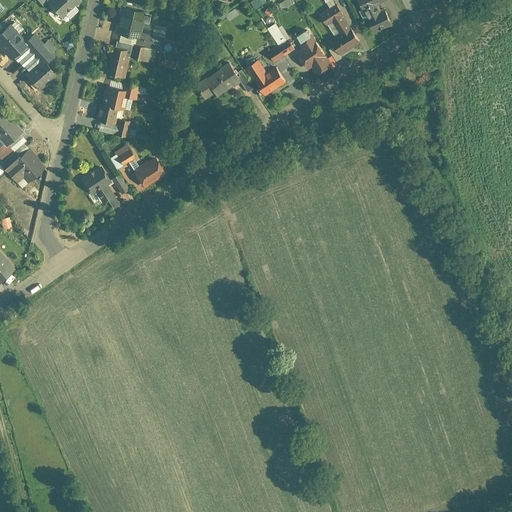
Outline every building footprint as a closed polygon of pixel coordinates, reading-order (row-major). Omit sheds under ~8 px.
[(49,0),(52,2),(64,16),(82,0),(49,0)] [(255,8),(266,1),(264,0),(251,0),(251,1),(255,8)] [(360,0),(375,31),(394,22),(386,7),(382,9),(379,3),(386,0),(360,0)] [(332,38),(342,54),(363,41),(338,2),(321,13),(328,24),(333,21),(341,33),(332,38)] [(117,32),(141,37),(146,10),(122,5),(117,32)] [(236,8),(226,13),(228,19),(239,14),(236,8)] [(11,22),(0,32),(0,44),(11,57),(15,54),(28,42),(26,40),(11,22)] [(268,28),(279,44),(288,38),(277,22),(268,28)] [(35,32),(26,40),(28,42),(15,54),(29,70),(42,59),(47,64),(49,62),(56,56),(35,32)] [(320,73),(334,63),(313,33),(299,43),(304,50),(300,53),(310,68),(314,65),(320,73)] [(277,62),(296,48),(289,37),(288,38),(279,44),(269,51),(277,62)] [(128,49),(127,54),(131,55),(133,56),(136,44),(119,40),(117,46),(128,49)] [(136,44),(133,56),(155,61),(158,48),(136,43),(136,44)] [(107,73),(126,77),(131,55),(127,54),(128,49),(117,46),(113,45),(107,73)] [(267,95),(288,80),(278,65),(269,71),(260,58),(248,66),(260,84),(267,95)] [(47,64),(42,59),(29,70),(26,73),(40,89),(58,73),(49,62),(47,64)] [(220,95),(243,80),(237,72),(230,61),(207,77),(216,90),(220,95)] [(242,69),(237,72),(243,80),(250,90),(255,87),(242,69)] [(216,90),(207,77),(196,84),(206,98),(216,90)] [(102,102),(126,108),(129,97),(137,99),(141,86),(124,82),(123,87),(108,83),(102,102)] [(123,117),(126,108),(102,102),(100,101),(96,117),(120,124),(117,134),(128,136),(132,120),(123,117)] [(23,130),(6,110),(0,115),(0,137),(6,145),(10,142),(21,132),(23,130)] [(27,139),(21,132),(10,142),(16,149),(27,139)] [(16,149),(10,142),(0,150),(0,154),(4,159),(16,149)] [(116,151),(125,164),(137,156),(128,143),(116,151)] [(18,161),(8,170),(18,182),(24,177),(29,182),(47,166),(30,147),(21,155),(18,161)] [(16,149),(4,159),(1,162),(8,170),(18,161),(21,155),(16,149)] [(134,170),(146,188),(168,173),(156,155),(134,170)] [(111,178),(101,164),(82,177),(93,194),(97,192),(104,203),(116,195),(108,184),(113,181),(111,178)] [(120,173),(111,178),(113,181),(122,194),(130,188),(120,173)] [(1,217),(2,228),(11,227),(10,216),(1,217)] [(0,281),(16,268),(1,250),(0,250),(0,281)]
